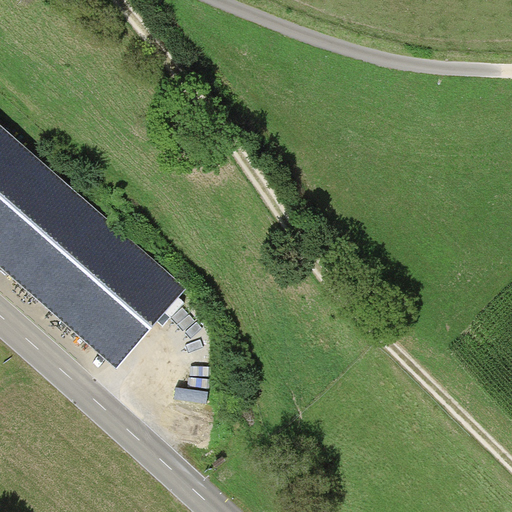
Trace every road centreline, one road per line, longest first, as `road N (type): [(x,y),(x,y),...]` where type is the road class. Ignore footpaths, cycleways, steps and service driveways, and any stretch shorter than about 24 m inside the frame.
road 1 (track): [(511,467),(323,278),(114,0)]
road 2 (track): [(511,72),(388,63),(208,0)]
road 3 (tertiary): [(216,511),(0,320)]
